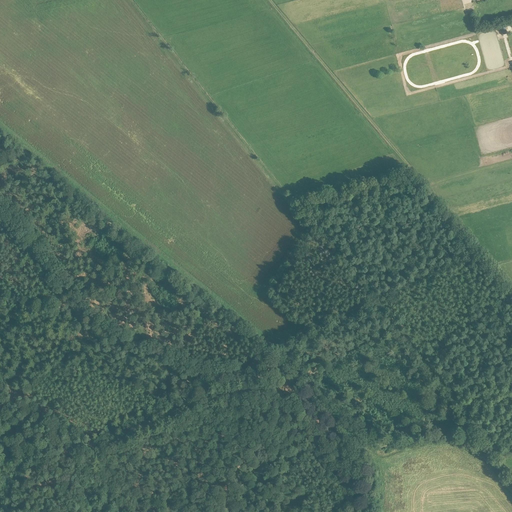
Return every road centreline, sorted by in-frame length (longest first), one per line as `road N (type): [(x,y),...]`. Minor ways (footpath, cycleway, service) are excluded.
road 1 (track): [(344,511),(320,446),(261,371),(202,367),(111,329),(0,205)]
road 2 (track): [(511,285),(270,0)]
road 3 (track): [(478,247),(229,371)]
